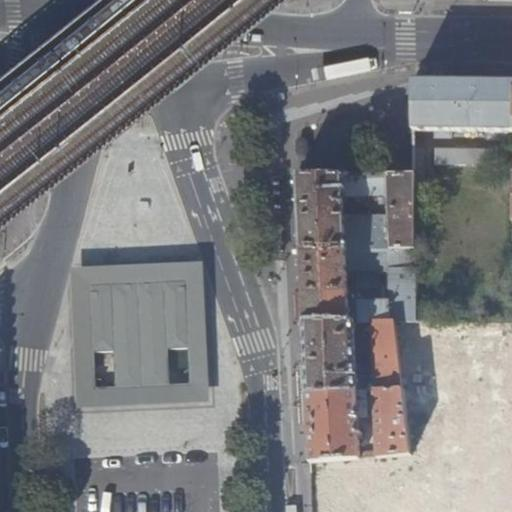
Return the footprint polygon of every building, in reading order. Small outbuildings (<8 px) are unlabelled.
[(511,133),(511,83),(414,82),(415,133),(436,133),(436,138),(452,138),(452,133),(511,133)] [(415,250),(415,177),(300,178),(303,249),(415,250)] [(391,304),(397,305),(397,325),(415,325),(415,250),(303,249),(307,324),(392,325),(391,304)] [(153,389),(153,385),(193,384),(192,374),(197,374),(197,364),(193,364),(191,310),(195,309),(194,293),(190,293),(189,281),(150,283),(150,280),(133,280),(133,284),(94,285),(95,295),(92,295),(92,312),(96,312),(98,368),(95,368),(96,378),(99,378),(99,388),(138,386),(138,390),(153,389)] [(308,364),(310,394),(366,392),(376,392),(404,391),(395,325),(392,325),(307,324),(308,364)] [(310,394),(308,364),(301,364),(303,422),(311,421),(310,394)] [(412,455),(404,391),(376,392),(379,458),(380,458),(412,455)] [(311,421),(313,463),(361,459),(360,425),(366,425),(366,418),(360,418),(359,407),(366,406),(366,392),(310,394),(311,421)]
